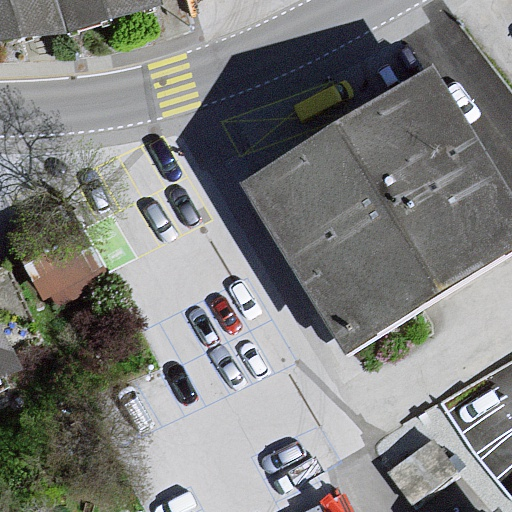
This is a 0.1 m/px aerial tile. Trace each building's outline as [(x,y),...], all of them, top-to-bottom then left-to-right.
[(0,0),(0,61),(74,41),(62,0),(0,0)] [(62,0),(74,41),(170,15),(166,0),(62,0)] [(511,185),(439,66),(245,183),(349,354),(511,255),(511,185)] [(66,206),(5,236),(46,318),(106,288),(66,206)] [(0,396),(28,383),(0,323),(0,396)]
